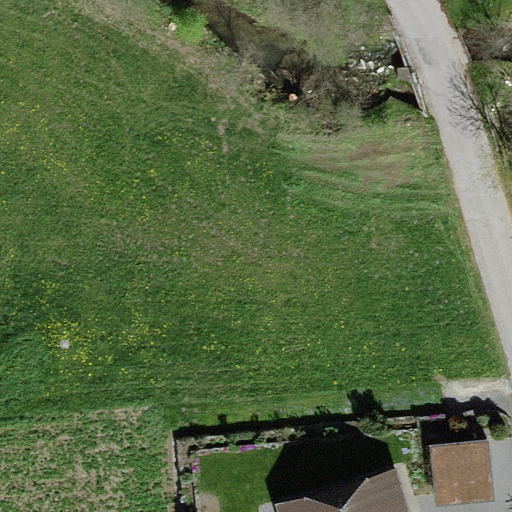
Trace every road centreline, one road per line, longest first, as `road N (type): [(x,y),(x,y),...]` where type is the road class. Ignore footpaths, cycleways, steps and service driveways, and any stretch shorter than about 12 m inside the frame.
road 1 (track): [(169,420),(511,389)]
road 2 (residential): [(412,0),(511,299)]
